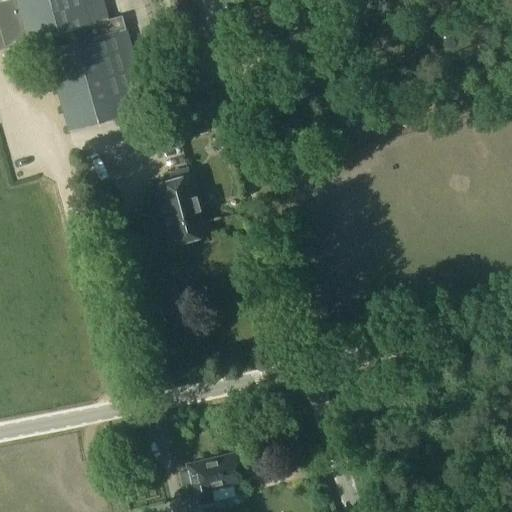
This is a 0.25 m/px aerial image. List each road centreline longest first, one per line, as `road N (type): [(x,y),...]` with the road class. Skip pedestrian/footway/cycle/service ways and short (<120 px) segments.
road 1 (unknown): [(206,0),(291,336),(308,369)]
road 2 (unknown): [(124,407),(84,233),(0,72)]
road 3 (unclassified): [(0,432),(308,369)]
road 4 (unclassified): [(511,319),(308,369)]
road 5 (unclassified): [(346,511),(308,369)]
